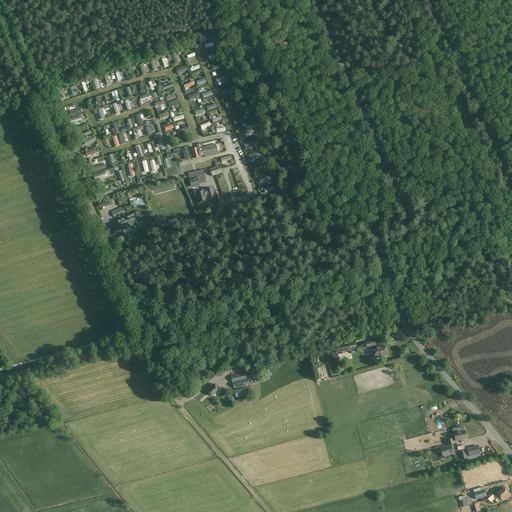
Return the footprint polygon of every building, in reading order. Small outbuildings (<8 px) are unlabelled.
[(227,75),(216,79),(217,83),(228,79),(227,75)] [(190,101),(200,97),(199,92),(188,96),(190,101)] [(236,104),(238,103),(235,96),(221,103),(223,105),(234,100),(236,104)] [(216,103),(206,107),(208,111),(218,108),(216,103)] [(240,136),(251,132),(250,128),(239,132),(240,136)] [(85,145),(96,141),(94,137),(84,142),(85,145)] [(166,149),(162,138),(157,140),(161,151),(166,149)] [(244,145),(246,149),(256,144),(255,140),(244,145)] [(201,143),(197,144),(197,147),(197,148),(199,156),(204,155),(204,157),(218,154),(218,153),(216,144),(210,145),(202,147),(201,143)] [(212,176),(222,173),(219,165),(209,169),(212,176)] [(188,173),(190,180),(191,188),(200,186),(199,184),(206,182),(203,170),(188,173)] [(206,190),(204,191),(204,190),(196,192),(198,203),(207,201),(206,198),(208,198),(215,197),(213,188),(206,189),(206,190)] [(122,207),(111,212),(113,217),(125,212),(122,207)] [(118,225),(115,226),(118,232),(130,227),(128,224),(138,219),(135,213),(116,222),(118,225)] [(376,345),(375,340),(365,342),(366,348),(373,346),(376,345)] [(350,349),(351,350),(357,348),(355,342),(334,347),(336,353),(339,353),(339,352),(350,349)] [(376,347),(376,345),(373,346),(373,348),(374,354),(373,354),(372,355),(373,357),(374,358),(375,358),(387,355),(384,345),(376,347)] [(247,372),(231,376),(234,389),(250,385),(247,372)] [(209,389),(207,391),(212,396),(216,393),(217,394),(220,392),(219,390),(214,385),(212,386),(211,385),(208,388),(209,389)] [(245,388),(235,391),(236,398),(247,395),(245,388)] [(457,428),(453,429),(456,441),(466,439),(464,430),(458,432),(457,428)] [(465,449),(467,457),(468,456),(469,459),(481,456),(480,453),(479,446),(465,449),(464,445),(457,447),(458,451),(465,449)] [(441,449),(443,456),(453,454),(451,446),(441,449)] [(476,500),(487,496),(484,487),(473,490),(476,500)] [(505,488),(504,488),(504,487),(497,493),(495,495),(500,502),(502,500),(503,500),(506,497),(505,496),(509,493),(506,490),(506,489),(505,488)] [(494,496),(491,493),(486,497),(491,502),(496,498),(494,496)] [(470,505),(468,498),(462,500),(464,507),(470,505)]
